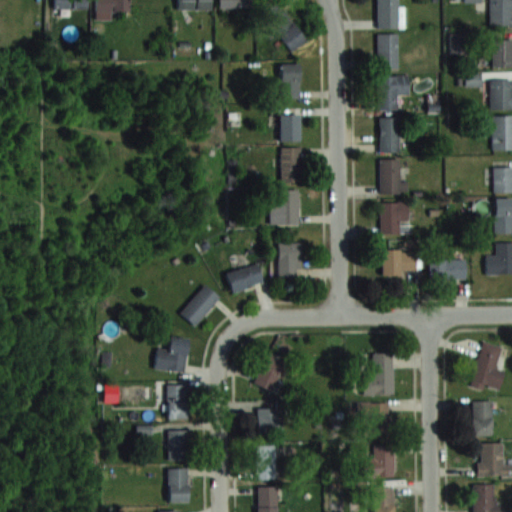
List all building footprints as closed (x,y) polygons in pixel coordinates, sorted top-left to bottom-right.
[(86,0),(53,0),(53,9),(86,9),(86,0)] [(94,0),(94,18),(111,18),(111,9),(129,9),(128,0),(94,0)] [(397,0),(375,0),(376,27),(402,27),(402,6),(398,6),(397,0)] [(511,24),(511,0),(488,0),(489,24),(511,24)] [(305,39),(279,2),(263,13),(289,51),(305,39)] [(377,68),(398,68),(398,33),(377,33),(377,68)] [(511,38),(491,38),(491,66),(511,66),(511,38)] [(281,98),(299,98),(299,62),(281,62),(281,98)] [(408,94),(408,75),(377,75),(377,109),(398,109),(398,94),(408,94)] [(489,109),(511,108),(511,78),(489,78),(489,109)] [(298,113),(279,113),(279,139),(298,139),(298,113)] [(511,148),(511,114),(492,114),(492,149),(511,148)] [(399,116),(378,116),(378,151),(399,151),(399,116)] [(299,180),(299,146),(280,146),(280,180),(299,180)] [(379,158),(379,193),(402,193),(402,158),(379,158)] [(511,165),(492,166),(492,191),(511,191),(511,165)] [(298,223),(298,189),(270,189),(270,223),(298,223)] [(511,233),(511,197),(493,198),(493,233),(511,233)] [(404,221),(407,221),(407,202),(379,202),(379,233),(404,233),(404,221)] [(485,273),(511,272),(511,241),(495,242),(495,254),(485,254),(485,273)] [(299,242),(278,242),(278,277),(299,277),(299,242)] [(380,249),(380,272),(415,272),(415,249),(380,249)] [(465,259),(427,259),(427,277),(465,277),(465,259)] [(226,272),(232,291),(262,281),(256,262),(226,272)] [(218,294),(202,282),(180,313),(196,325),(218,294)] [(155,368),(184,371),(187,338),(169,336),(168,347),(157,346),(155,368)] [(500,346),(481,341),(469,384),(497,391),(502,370),(495,368),(500,346)] [(371,374),(363,374),(363,393),(393,393),(393,351),(371,351),(371,374)] [(281,356),(262,352),(256,385),(274,389),(281,356)] [(166,417),(185,417),(185,384),(166,384),(166,417)] [(492,400),(471,400),(471,434),(492,434),(492,400)] [(388,401),(359,401),(359,435),(388,435),(388,401)] [(283,433),(283,410),(256,410),(256,433),(283,433)] [(187,429),(168,429),(168,458),(187,458),(187,429)] [(511,463),(503,463),(503,442),(478,442),(478,474),(511,474),(511,463)] [(255,478),(275,478),(275,444),(255,444),(255,478)] [(393,476),(393,446),(373,446),(373,456),(363,456),(363,476),(393,476)] [(187,500),(187,466),(168,466),(168,500),(187,500)] [(471,511),(502,511),(503,504),(495,504),(495,483),(472,483),(471,511)] [(276,511),(276,486),(256,486),(256,511),(276,511)] [(372,511),(392,511),(393,486),(372,486),(372,511)]
